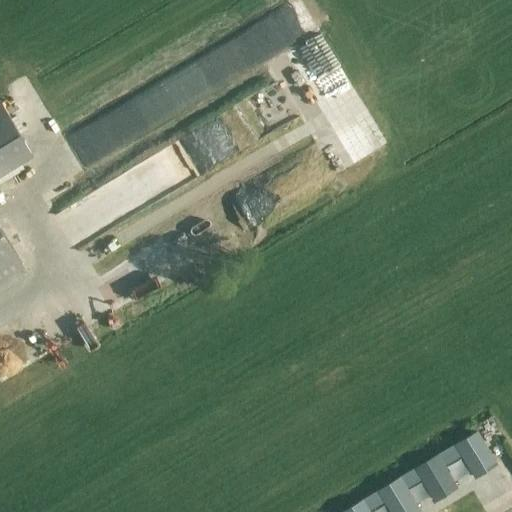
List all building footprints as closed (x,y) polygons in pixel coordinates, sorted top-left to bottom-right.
[(0,101),(0,176),(33,157),(0,101)] [(246,223),(337,173),(323,148),(247,190),(251,198),(236,206),(246,223)] [(0,227),(0,290),(28,274),(0,227)] [(484,470),(482,466),(493,459),(477,432),(457,445),(475,476),(484,470)] [(445,494),(442,490),(453,483),(437,456),(417,468),(435,499),(445,494)] [(389,482),(406,511),(410,511),(416,509),(414,505),(426,498),(410,470),(389,482)] [(351,504),(355,511),(383,511),(372,492),(351,504)]
